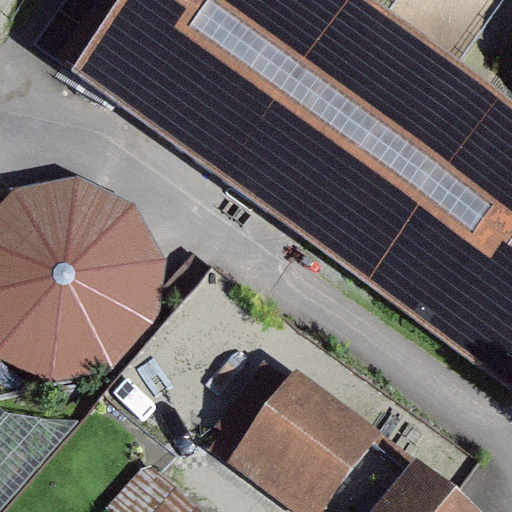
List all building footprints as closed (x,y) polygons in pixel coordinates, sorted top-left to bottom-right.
[(367,0),(117,0),(64,78),(511,387),(511,110),(362,7),(367,0)] [(0,218),(0,367),(3,371),(34,387),(70,392),(104,384),(132,365),(153,337),(162,311),(162,276),(150,244),(128,217),(92,198),(58,194),(24,202),(0,218)] [(364,511),(395,469),(265,376),(212,449),(299,511),(364,511)] [(192,511),(142,466),(99,511),(192,511)] [(455,511),(417,480),(390,511),(455,511)]
